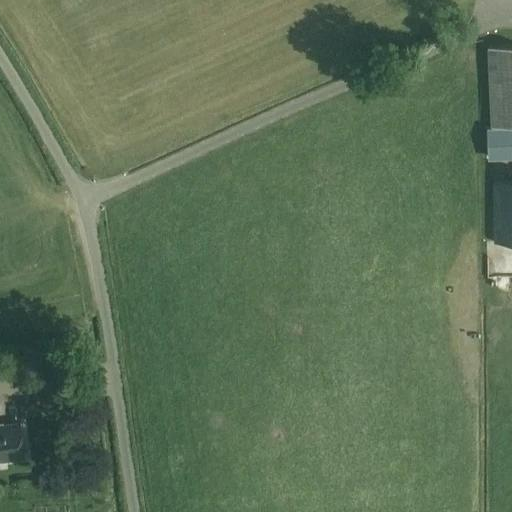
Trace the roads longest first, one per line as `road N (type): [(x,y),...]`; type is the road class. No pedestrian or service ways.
road 1 (unclassified): [(135,511),(82,199),(511,3)]
road 2 (track): [(0,59),(82,199)]
